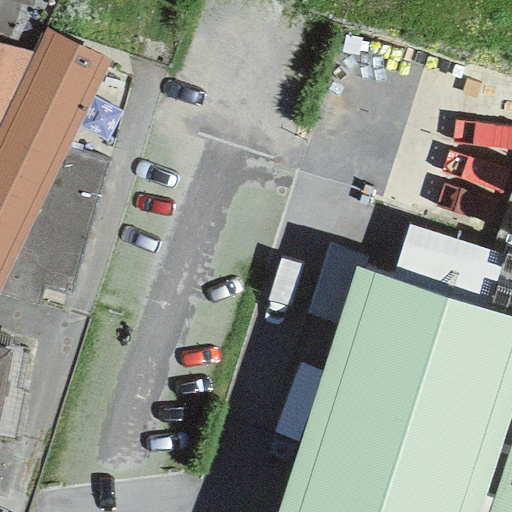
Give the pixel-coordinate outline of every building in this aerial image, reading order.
[(66,148),(108,60),(45,29),(34,52),(0,121),(0,295),(37,307),(44,287),(70,296),(108,162),(66,148)] [(0,121),(34,52),(0,42),(0,121)] [(331,232),(304,321),(334,330),(361,241),(331,232)] [(511,317),(355,268),(278,511),(478,511),(511,407),(511,317)] [(0,401),(9,353),(0,350),(0,401)] [(511,511),(511,443),(490,511),(511,511)]
